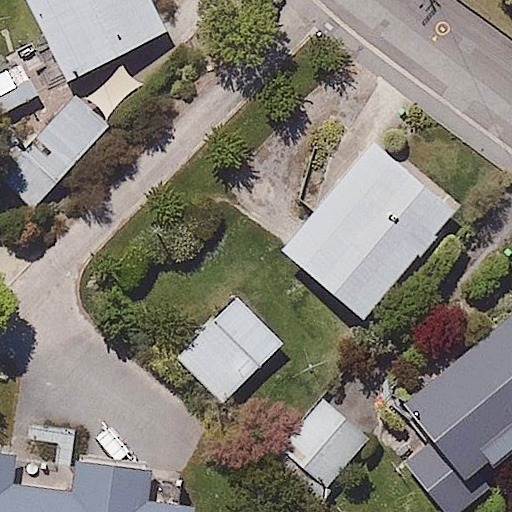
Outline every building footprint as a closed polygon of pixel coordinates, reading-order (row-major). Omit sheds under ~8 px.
[(147,0),(27,0),(69,84),(165,37),(147,0)] [(107,131),(76,98),(0,169),(0,172),(30,204),(107,131)] [(378,128),(275,236),(363,320),(466,212),(378,128)] [(288,340),(242,292),(175,357),(222,405),(288,340)] [(406,461),(446,511),(458,511),(474,500),(457,478),(489,453),(496,463),(511,450),(511,301),(407,392),(440,435),(406,461)] [(376,436),(328,392),(279,447),(328,490),(376,436)] [(183,497),(184,471),(151,469),(152,453),(83,450),(83,426),(12,423),(11,443),(0,442),(0,511),(200,511),(201,498),(183,497)]
